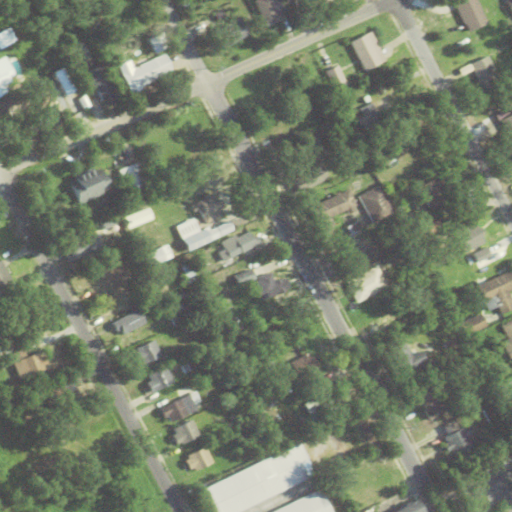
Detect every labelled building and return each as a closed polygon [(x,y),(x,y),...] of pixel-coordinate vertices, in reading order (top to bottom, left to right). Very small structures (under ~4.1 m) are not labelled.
[(252,2),(256,0),(278,0),(284,12),(277,15),(280,23),(265,29),(252,2)] [(467,29),(463,21),(462,21),(452,0),(477,0),(486,21),(467,29)] [(213,16),(221,12),(225,21),(217,24),(213,16)] [(210,33),(238,19),(247,37),(219,51),(210,33)] [(11,30),(23,23),(26,28),(15,36),(11,30)] [(0,27),(7,24),(14,37),(0,44),(0,27)] [(146,36),(159,29),(167,44),(153,51),(146,36)] [(348,39),(369,29),(383,57),(363,68),(348,39)] [(326,48),(330,45),(340,59),(336,62),(326,48)] [(74,63),(72,58),(76,56),(75,55),(82,51),(83,53),(88,50),(90,56),(74,63)] [(140,86),(128,91),(116,63),(127,57),(131,65),(163,51),(171,68),(160,73),(161,75),(140,84),(140,86)] [(0,54),(2,53),(12,72),(8,75),(10,79),(2,83),(5,89),(0,91),(0,54)] [(468,61),(485,53),(499,80),(482,89),(468,61)] [(99,98),(94,87),(89,90),(79,72),(98,62),(113,91),(99,98)] [(50,68),(60,63),(73,87),(62,92),(50,68)] [(323,69),(336,63),(345,82),(331,88),(323,69)] [(50,81),(55,79),(60,91),(55,93),(50,81)] [(46,87),(52,99),(38,106),(32,94),(34,93),(33,91),(42,86),(43,88),(46,87)] [(392,93),(394,95),(385,103),(383,101),(381,102),(377,97),(381,94),(381,93),(386,90),(390,87),(393,91),(392,93)] [(0,96),(17,88),(26,105),(0,118),(0,96)] [(359,122),(357,123),(354,116),(359,113),(356,106),(370,100),(379,121),(361,128),(359,122)] [(57,118),(58,120),(26,137),(19,123),(51,105),(51,107),(55,105),(61,116),(57,118)] [(511,145),(497,117),(511,108),(511,145)] [(313,133),(324,128),(332,143),(320,148),(313,133)] [(288,177),(308,168),(304,158),(315,153),(326,176),(295,191),(288,177)] [(115,168),(138,158),(150,186),(149,186),(149,188),(128,197),(115,168)] [(101,191),(77,202),(67,180),(73,177),(71,173),(89,164),(91,169),(98,166),(108,186),(100,190),(101,191)] [(438,176),(450,199),(439,205),(438,203),(429,208),(416,184),(432,175),(434,179),(438,176)] [(349,181),(360,176),(364,184),(353,190),(349,181)] [(356,193),(376,182),(392,212),(371,223),(356,193)] [(351,204),(352,208),(346,211),(344,207),(328,214),(332,222),(322,226),(318,215),(316,216),(313,209),(315,208),(312,202),(333,192),(333,191),(337,189),(337,191),(346,187),(354,203),(351,204)] [(210,191),(214,199),(219,197),(223,205),(217,208),(220,214),(213,218),(212,217),(204,221),(197,208),(192,210),(189,203),(196,200),(196,199),(202,196),(201,193),(205,191),(206,193),(210,191)] [(153,219),(149,207),(123,218),(128,229),(153,219)] [(422,216),(437,209),(439,214),(424,221),(422,216)] [(97,222),(113,214),(116,220),(101,229),(97,222)] [(206,224),(208,228),(227,219),(231,228),(186,250),(173,224),(191,215),(197,228),(206,224)] [(229,220),(239,216),(242,222),(231,227),(229,220)] [(429,232),(429,233),(413,241),(408,230),(423,222),(424,222),(436,216),(441,226),(429,232)] [(343,224),(355,218),(359,227),(348,233),(343,224)] [(479,225),(483,232),(480,233),(483,240),(463,250),(453,230),(473,220),(476,226),(479,225)] [(60,247),(76,238),(72,230),(88,221),(100,242),(67,260),(60,247)] [(239,250),(228,256),(222,246),(232,241),(230,237),(246,229),(249,235),(254,232),(258,240),(239,250)] [(140,253),(165,242),(171,255),(146,265),(140,253)] [(476,263),(491,257),(487,247),(472,253),(476,263)] [(0,298),(0,258),(17,290),(0,298)] [(156,269),(171,261),(177,273),(161,280),(156,269)] [(344,280),(375,263),(387,284),(355,301),(344,280)] [(231,273),(249,266),(253,276),(235,283),(231,273)] [(511,305),(499,312),(495,304),(487,308),(476,283),(510,267),(511,271),(511,287),(507,290),(511,300),(511,305)] [(279,276),(280,277),(284,276),(287,285),(283,287),(284,289),(258,298),(251,279),(257,277),(255,273),(268,269),(271,279),(279,276)] [(143,277),(155,270),(160,280),(148,286),(143,277)] [(418,292),(428,288),(431,294),(420,299),(418,292)] [(176,293),(183,289),(185,293),(178,297),(176,293)] [(147,300),(155,296),(163,310),(155,314),(147,300)] [(173,305),(188,298),(193,308),(178,315),(173,305)] [(119,327),(114,329),(109,321),(136,306),(143,320),(121,332),(119,327)] [(457,321),(479,311),(485,324),(463,334),(457,321)] [(169,316),(176,313),(178,321),(172,323),(169,316)] [(225,319),(234,314),(237,320),(228,324),(225,319)] [(511,359),(510,356),(509,357),(500,341),(506,338),(499,324),(511,316),(511,359)] [(178,324),(183,321),(187,327),(182,330),(178,324)] [(191,330),(204,324),(207,331),(194,337),(191,330)] [(0,346),(0,341),(9,337),(14,348),(3,353),(0,346)] [(139,358),(134,360),(130,352),(135,350),(133,346),(151,338),(159,354),(141,362),(139,358)] [(420,348),(426,359),(409,368),(407,364),(399,369),(386,347),(402,338),(411,354),(420,348)] [(441,342),(449,338),(452,344),(445,349),(441,342)] [(35,350),(37,354),(41,353),(45,362),(41,363),(43,367),(18,379),(10,360),(11,359),(8,352),(21,347),(24,355),(35,350)] [(316,371),(288,386),(282,374),(294,368),(289,359),(306,350),(308,354),(312,352),(318,363),(313,366),(316,371)] [(168,361),(174,359),(177,364),(170,367),(168,361)] [(180,365),(186,362),(189,368),(183,371),(180,365)] [(144,380),(148,378),(146,373),(164,364),(172,380),(149,391),(144,380)] [(42,392),(69,376),(80,395),(52,411),(42,392)] [(425,414),(418,401),(415,403),(408,390),(429,379),(436,391),(432,393),(439,406),(425,414)] [(454,392),(473,381),(479,392),(460,402),(454,392)] [(166,414),(162,416),(157,406),(194,389),(199,399),(192,402),(195,408),(169,420),(166,414)] [(481,408),(496,400),(505,416),(490,424),(481,408)] [(178,440),(174,441),(170,433),(174,431),(172,426),(190,417),(198,433),(179,442),(178,440)] [(469,432),(465,435),(469,443),(466,445),(469,450),(462,454),(459,448),(451,452),(449,448),(445,450),(441,442),(445,440),(442,434),(443,434),(441,430),(444,429),(441,424),(452,419),(456,427),(461,424),(462,427),(465,425),(469,432)] [(213,511),(201,486),(297,440),(313,473),(231,511),(213,511)] [(191,466),(188,467),(183,458),(187,456),(185,453),(204,444),(211,460),(192,469),(191,466)] [(264,511),(318,486),(330,511),(264,511)] [(419,511),(385,511),(402,503),(402,501),(406,498),(407,500),(415,496),(423,510),(419,511)]
